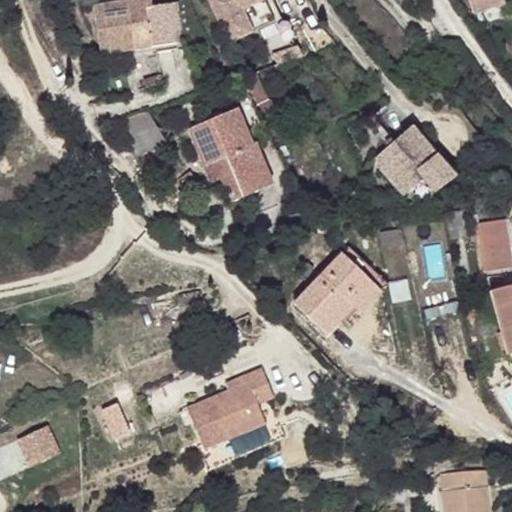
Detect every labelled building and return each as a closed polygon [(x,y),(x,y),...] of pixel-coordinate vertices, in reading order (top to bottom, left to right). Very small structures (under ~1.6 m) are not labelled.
[(150,0),(130,0),(93,6),(101,55),(151,48),(151,52),(166,50),(177,48),(176,33),(181,33),(178,3),(152,7),(150,0)] [(214,0),(237,44),(282,21),(271,0),(214,0)] [(268,100),(256,74),(243,78),(256,106),(268,100)] [(162,83),(160,75),(143,80),(145,88),(162,83)] [(251,144),(236,109),(189,129),(204,165),(214,161),(221,179),(230,202),(264,188),(246,146),(251,144)] [(165,142),(147,112),(121,120),(136,155),(165,142)] [(455,175),(412,126),(372,160),(403,195),(423,179),(435,193),(455,175)] [(272,185),(254,143),(251,144),(246,146),(264,188),(272,185)] [(221,179),(214,161),(204,165),(211,183),(221,179)] [(199,186),(190,171),(176,180),(185,194),(199,186)] [(511,199),(499,201),(500,215),(511,214),(511,199)] [(511,268),(504,220),(477,224),(483,272),(511,268)] [(387,284),(348,246),(341,253),(374,285),(381,292),(385,287),(387,284)] [(374,285),(341,253),(294,304),(327,334),(352,307),(374,285)] [(381,292),(374,285),(352,307),(360,314),(381,292)] [(511,353),(511,285),(491,291),(508,354),(511,353)] [(199,291),(176,297),(183,319),(206,314),(199,291)] [(242,377),(185,408),(207,447),(264,414),(254,395),(269,387),(254,361),(238,370),(242,377)] [(224,386),(242,377),(238,370),(221,380),(224,386)] [(42,422),(14,436),(27,462),(55,449),(42,422)] [(462,473),(442,475),(445,511),(488,511),(485,487),(483,471),(462,473)] [(408,485),(392,482),(389,501),(406,503),(408,485)]
